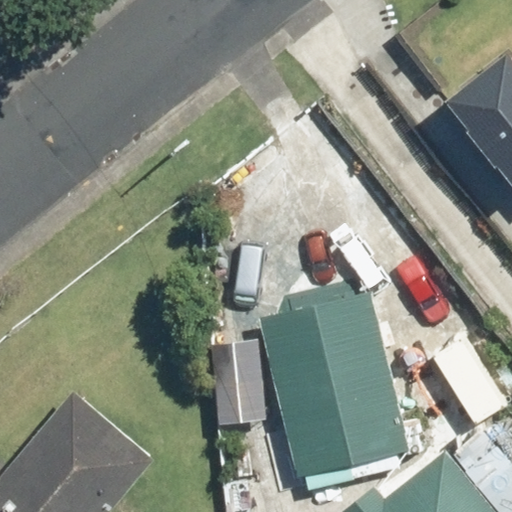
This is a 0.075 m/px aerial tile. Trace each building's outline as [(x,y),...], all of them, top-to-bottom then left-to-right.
[(511,66),(454,113),(511,185),(511,66)] [(376,287),(263,316),(269,338),(303,473),(313,471),(313,486),(361,485),(360,459),(417,444),(376,287)] [(272,413),(269,338),(223,340),(226,415),(272,413)] [(112,511),(162,452),(82,386),(8,476),(0,469),(0,511),(112,511)] [(511,453),(490,428),(462,452),(511,510),(511,453)] [(396,491),(385,479),(348,511),(508,511),(458,454),(450,445),(396,491)]
